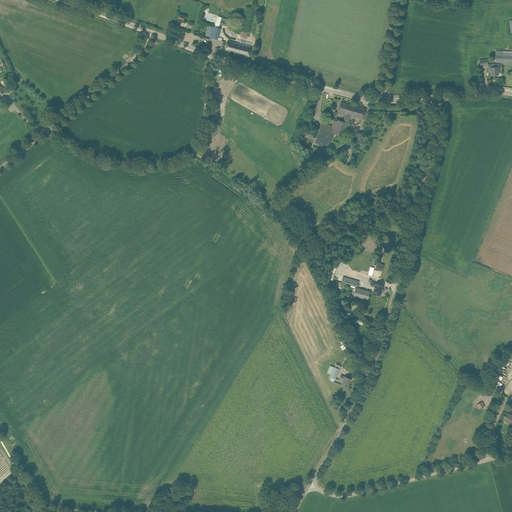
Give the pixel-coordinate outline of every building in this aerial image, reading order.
[(213,26),(210,38),(217,40),(220,28),(213,26)] [(228,41),(225,50),(249,57),(251,47),(228,41)] [(495,62),(511,62),(511,54),(495,54),(495,62)] [(490,65),(490,67),(488,67),(488,73),(491,72),(491,76),(498,75),(498,67),(495,67),(495,65),(490,65)] [(343,122),(347,123),(350,116),(350,114),(351,114),(353,106),(340,102),(337,112),(345,115),(343,122)] [(365,109),(353,106),(351,114),(350,114),(350,116),(347,123),(349,124),(351,116),(363,120),(365,109)] [(337,127),(347,131),(349,124),(347,123),(343,122),(337,120),(337,121),(334,120),(332,125),(321,122),(314,143),(330,148),(333,140),(332,140),(332,138),(334,139),(337,127)] [(345,138),(347,131),(342,129),(337,127),(334,139),(343,141),(344,137),(345,138)] [(353,144),(361,147),(365,136),(357,133),(353,144)] [(336,150),(339,142),(333,140),(330,148),(336,150)] [(373,268),(374,269),(373,275),(381,277),(384,264),(374,262),(373,268)] [(331,290),(336,292),(338,287),(341,288),(342,288),(344,288),(345,284),(357,288),(361,289),(361,288),(366,289),(367,287),(363,285),(363,283),(343,277),(341,283),(333,280),(337,266),(332,265),(328,277),(329,277),(328,279),(330,280),(329,282),(331,283),(330,285),(332,286),(331,290)] [(375,287),(373,293),(380,295),(383,285),(376,283),(376,284),(371,282),(370,286),(375,287)] [(356,288),(354,296),(368,300),(370,292),(356,288)] [(330,380),(334,382),(335,379),(336,379),(341,367),(336,365),(335,367),(334,367),(333,367),(330,366),(327,372),(331,373),(329,377),(331,377),(330,380)] [(344,381),(342,385),(348,387),(351,379),(341,375),(340,379),(344,381)] [(511,395),(507,405),(511,407),(511,412),(510,415),(507,413),(505,416),(504,417),(505,417),(503,420),(511,425),(511,423),(511,395)]
